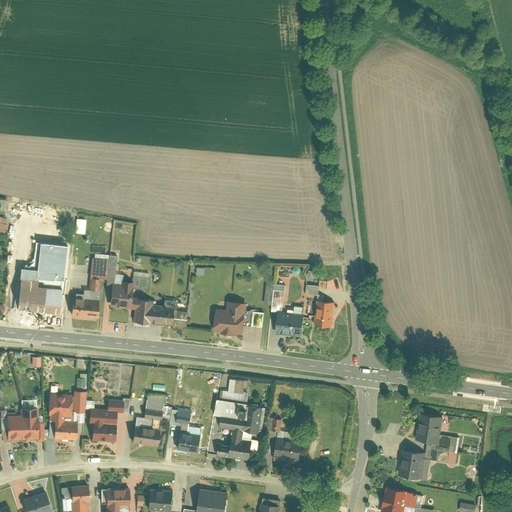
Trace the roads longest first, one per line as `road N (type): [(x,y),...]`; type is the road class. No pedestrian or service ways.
road 1 (unclassified): [(365,374),(325,0)]
road 2 (tertiary): [(365,374),(0,332)]
road 3 (residential): [(0,482),(121,463),(315,486)]
road 4 (tertiary): [(511,393),(365,374)]
